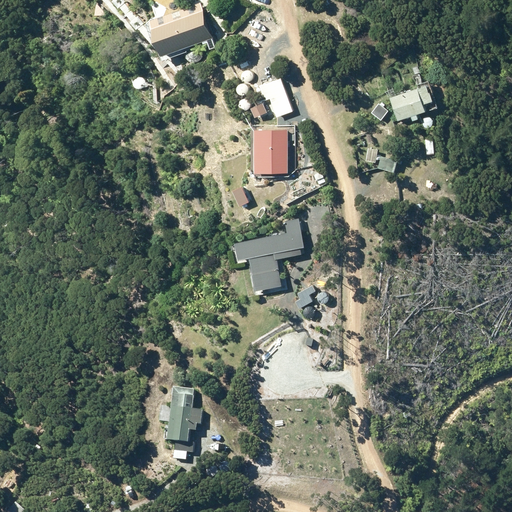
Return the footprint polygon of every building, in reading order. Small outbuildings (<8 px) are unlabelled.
[(205,4),(161,20),(173,52),(217,36),(205,4)] [(249,82),(236,84),(241,110),(253,108),(249,82)] [(430,101),(441,98),(438,90),(437,90),(435,83),(395,96),(402,119),(415,114),(417,119),(423,117),(422,112),(432,109),(430,101)] [(273,100),(262,103),(265,112),(277,108),(279,115),(296,110),(288,88),(271,94),(273,100)] [(389,111),(379,103),(372,112),(382,120),(389,111)] [(258,129),(259,171),(292,170),(291,128),(258,129)] [(426,138),(428,155),(437,153),(435,137),(426,138)] [(381,166),(398,171),(401,161),(384,156),(381,166)] [(303,218),(289,220),(291,231),(240,241),(244,259),(254,257),(260,288),(285,283),(280,257),(306,252),(304,246),(308,245),(303,218)] [(177,387),(172,440),(178,440),(177,450),(196,452),(196,442),(192,442),(193,429),(200,430),(201,423),(204,423),(205,410),(195,409),(197,389),(177,387)] [(29,511),(20,502),(11,511),(29,511)]
